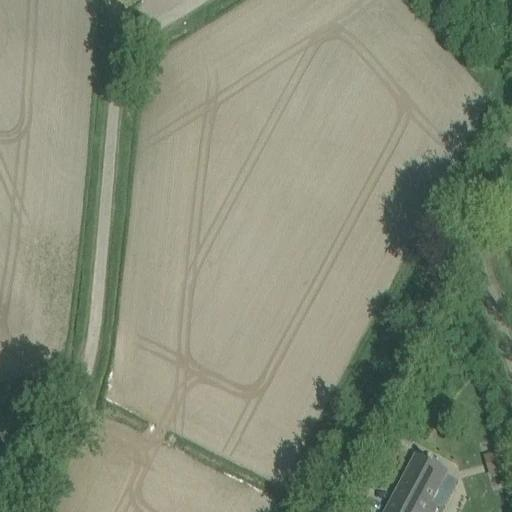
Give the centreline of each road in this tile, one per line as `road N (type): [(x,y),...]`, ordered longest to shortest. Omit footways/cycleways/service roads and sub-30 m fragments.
road 1 (unclassified): [(14,511),(87,363),(111,119),(128,46),(194,0)]
road 2 (unclassified): [(342,511),(461,262)]
